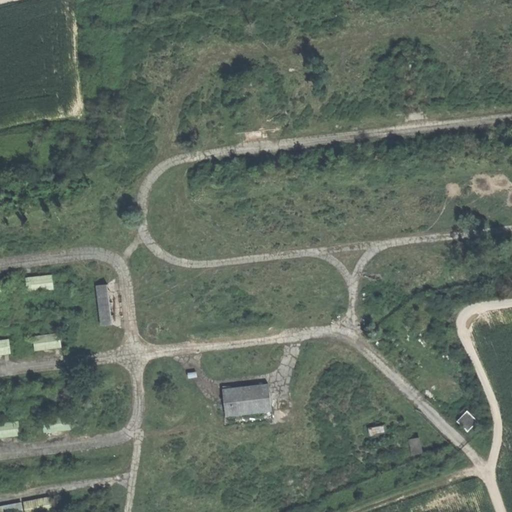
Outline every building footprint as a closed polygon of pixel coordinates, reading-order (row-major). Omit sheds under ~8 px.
[(54,273),(27,275),(29,292),(56,289),(54,273)] [(109,283),(97,285),(102,325),(113,324),(109,283)] [(61,331),(34,334),(36,350),(63,347),(61,331)] [(11,337),(0,337),(0,354),(12,353),(11,337)] [(270,382),(223,388),(227,415),(273,410),(270,382)] [(455,420),(466,430),(477,420),(466,409),(455,420)] [(71,414),(44,416),(46,433),(73,430),(71,414)] [(20,419),(0,421),(0,437),(22,436),(20,419)] [(410,454),(423,452),(420,435),(407,438),(410,454)] [(52,495),(25,500),(27,511),(51,511),(55,511),(52,495)] [(25,511),(23,501),(0,505),(0,511),(25,511)]
